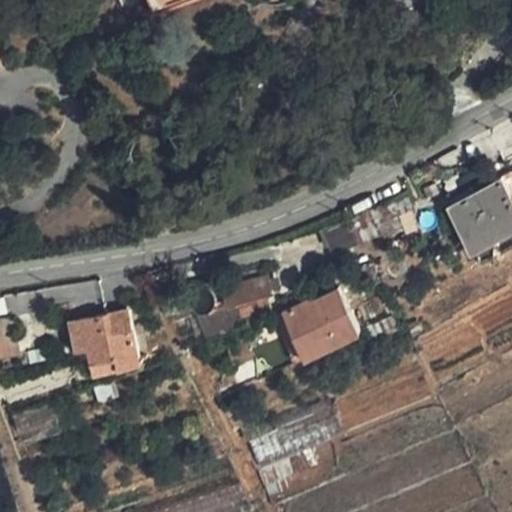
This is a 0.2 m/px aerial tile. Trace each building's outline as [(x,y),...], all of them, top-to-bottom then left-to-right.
[(149,0),(155,14),(189,0),(149,0)] [(473,247),(511,225),(511,195),(501,176),(481,188),(450,205),(473,247)] [(450,205),(481,188),(478,182),(447,199),(450,205)] [(348,219),(322,229),(333,255),(360,244),(348,219)] [(267,295),(273,293),(268,274),(221,288),(226,308),(267,295)] [(306,357),(361,330),(339,287),(314,299),(285,314),(306,357)] [(235,323),(272,311),(267,295),(226,308),(195,317),(206,341),(236,326),(235,323)] [(181,297),(160,302),(163,315),(184,309),(181,297)] [(141,359),(129,308),(70,322),(76,349),(90,345),(96,370),(141,359)] [(369,343),(398,329),(391,314),(362,327),(369,343)] [(318,463),(310,449),(343,435),(326,391),(241,427),(268,495),(297,484),(294,474),(318,463)] [(60,421),(68,419),(62,400),(13,417),(22,446),(63,431),(60,421)] [(243,511),(253,509),(232,481),(141,511),(243,511)]
